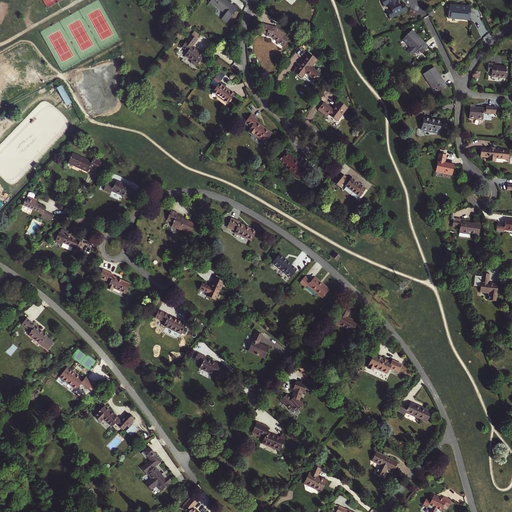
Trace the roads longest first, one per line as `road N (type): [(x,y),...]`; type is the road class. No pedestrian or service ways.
road 1 (residential): [(0,266),(109,362),(195,482)]
road 2 (residential): [(474,511),(425,377),(348,286)]
road 3 (residential): [(348,286),(287,236),(210,194),(172,192),(132,217)]
road 4 (residential): [(511,27),(484,49),(465,85),(458,129),(466,162)]
road 5 (residential): [(348,286),(249,403)]
road 6 (residential): [(255,0),(242,39),(246,71),(283,120)]
